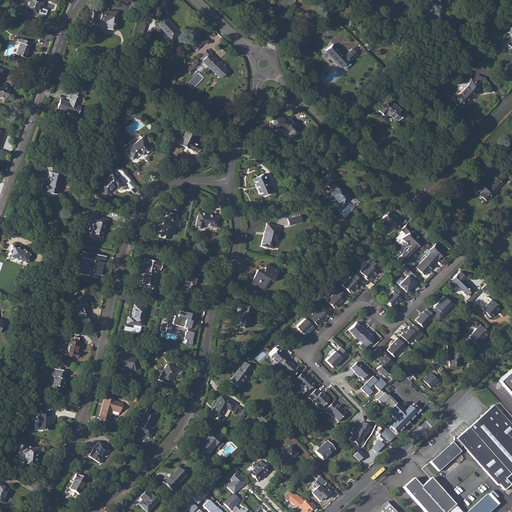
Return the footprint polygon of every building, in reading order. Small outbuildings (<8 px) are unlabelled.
[(23,0),(28,2),(26,9),(36,13),(40,0),(23,0)] [(92,9),(91,18),(98,19),(106,20),(105,28),(115,29),(117,11),(100,9),(99,9),(92,9)] [(162,15),(155,22),(171,39),(178,32),(162,15)] [(455,34),(449,39),(452,42),(457,37),(455,34)] [(199,36),(192,44),(198,49),(204,41),(199,36)] [(19,42),(15,54),(25,58),(30,46),(28,45),(29,42),(23,40),(21,43),(19,42)] [(332,44),(326,49),(332,55),(331,56),(341,66),(344,69),(351,63),(349,61),(356,54),(351,48),(343,56),(332,44)] [(475,50),(468,58),(473,63),(480,54),(475,50)] [(205,57),(202,60),(220,77),(227,70),(208,53),(205,57)] [(194,61),(187,70),(192,73),(199,65),(194,61)] [(459,94),(453,97),(457,106),(466,102),(476,91),(480,82),(470,79),(467,86),(459,94)] [(0,95),(5,98),(8,88),(0,85),(0,95)] [(73,104),(69,102),(60,99),(57,107),(77,114),(80,106),(77,105),(81,94),(71,90),(70,94),(72,95),(75,96),(73,104)] [(403,113),(387,99),(377,110),(382,115),(385,112),(395,121),(403,113)] [(272,116),(272,128),(279,128),(281,129),(283,129),(284,130),(287,133),(291,137),(300,129),(296,125),(293,122),(290,120),(287,118),(285,118),(282,117),(277,117),(272,116)] [(194,135),(185,131),(179,143),(196,152),(200,145),(191,141),(194,135)] [(141,137),(125,150),(132,159),(140,152),(142,154),(150,148),(141,137)] [(47,183),(46,183),(43,182),(41,189),(46,190),(46,191),(57,193),(59,185),(62,174),(49,171),(47,179),(48,180),(47,183)] [(111,173),(98,186),(106,193),(115,184),(117,186),(121,182),(111,173)] [(262,174),(252,178),(260,195),(270,191),(262,174)] [(479,176),(472,184),(481,192),(479,194),(486,201),(490,196),(495,191),(495,190),(502,183),(497,178),(490,185),(479,176)] [(333,190),(329,194),(337,201),(333,206),(338,210),(342,207),(341,206),(342,206),(351,196),(338,184),(337,184),(332,180),(328,185),(333,190)] [(389,210),(381,218),(394,230),(401,222),(389,210)] [(164,218),(160,237),(169,239),(170,234),(172,235),(177,214),(167,211),(165,218),(164,218)] [(198,211),(194,227),(201,228),(202,224),(216,227),(219,217),(198,211)] [(91,214),(89,221),(94,222),(90,236),(100,240),(107,219),(91,214)] [(301,222),(299,215),(287,219),(289,225),(301,222)] [(264,236),(263,235),(260,245),(273,248),(278,227),(266,224),(264,232),(265,232),(264,236)] [(407,226),(402,232),(404,235),(401,239),(408,246),(407,247),(406,247),(402,250),(403,252),(401,253),(399,253),(396,256),(397,257),(396,258),(400,262),(405,258),(404,256),(407,255),(422,241),(419,238),(417,238),(410,230),(410,229),(407,226)] [(434,243),(427,250),(426,249),(422,253),(425,256),(433,263),(442,253),(442,251),(434,243)] [(12,245),(9,256),(26,262),(30,251),(12,245)] [(100,279),(100,275),(103,262),(104,262),(106,256),(97,254),(95,265),(90,263),(90,259),(88,258),(89,252),(83,251),(78,272),(87,275),(89,267),(94,268),(92,277),(100,279)] [(433,263),(425,256),(415,267),(422,275),(427,270),(428,270),(434,264),(433,263)] [(144,273),(141,283),(153,285),(157,269),(159,269),(161,262),(144,258),(141,272),(144,273)] [(367,278),(370,276),(372,274),(373,275),(376,272),(376,270),(375,269),(378,266),(371,258),(359,270),(363,274),(363,276),(365,279),(367,278)] [(251,283),(261,289),(266,279),(267,280),(271,282),(277,270),(266,265),(263,272),(257,270),(251,283)] [(186,275),(184,286),(193,289),(195,278),(193,277),(195,269),(186,267),(184,275),(186,275)] [(460,271),(451,280),(467,295),(473,289),(464,280),(466,277),(460,271)] [(360,280),(353,273),(341,285),(349,292),(354,287),(355,288),(358,285),(357,284),(360,280)] [(405,292),(409,288),(411,286),(412,287),(415,283),(407,275),(398,284),(405,292)] [(490,284),(487,282),(483,286),(481,289),(485,292),(491,285),(490,284)] [(402,295),(394,287),(391,290),(392,291),(384,299),(388,302),(388,304),(391,307),(394,303),(396,301),(397,302),(401,299),(400,298),(402,295)] [(344,295),(337,288),(333,291),(335,293),(331,297),(330,296),(326,301),(333,308),(338,303),(339,304),(343,300),(341,299),(344,295)] [(76,292),(73,294),(75,298),(73,299),(77,312),(78,312),(80,318),(90,315),(87,309),(88,309),(83,295),(78,297),(76,292)] [(445,297),(435,307),(442,314),(452,303),(445,297)] [(490,298),(481,307),(491,317),(500,307),(490,298)] [(239,313),(236,325),(246,328),(251,311),(256,312),(257,308),(252,306),(239,303),(237,312),(239,313)] [(127,316),(126,323),(142,326),(145,306),(134,304),(131,317),(127,316)] [(330,312),(323,305),(313,315),(312,314),(309,317),(317,325),(330,312)] [(430,312),(426,309),(424,312),(423,311),(415,320),(422,327),(425,323),(425,322),(430,318),(431,318),(433,316),(430,312)] [(185,318),(174,315),(170,332),(181,335),(185,318)] [(313,327),(304,318),(295,326),(297,329),(300,333),(301,332),(303,334),(306,331),(307,333),(313,327)] [(352,335),(355,338),(364,329),(361,326),(360,327),(358,325),(355,322),(347,330),(352,334),(352,335)] [(44,324),(42,330),(48,333),(50,327),(44,324)] [(421,332),(413,324),(410,327),(408,326),(405,329),(406,330),(403,332),(402,332),(400,335),(408,343),(417,334),(418,335),(421,332)] [(476,328),(468,336),(465,334),(461,338),(465,342),(465,343),(471,348),(475,343),(478,346),(481,342),(479,340),(483,336),(484,336),(488,332),(479,324),(476,328)] [(364,329),(355,338),(359,341),(360,341),(365,346),(372,339),(372,337),(364,329)] [(65,343),(66,343),(68,344),(66,354),(76,357),(78,351),(75,351),(78,341),(77,341),(78,337),(74,336),(73,337),(70,337),(69,339),(67,339),(66,339),(65,343)] [(406,346),(397,337),(391,344),(392,344),(387,349),(394,356),(402,348),(403,349),(406,346)] [(447,343),(446,350),(450,350),(449,364),(459,364),(459,356),(462,356),(462,351),(454,350),(454,343),(447,343)] [(343,350),(340,347),(335,352),(334,351),(330,354),(330,355),(329,357),(328,356),(324,360),(332,367),(341,358),(342,359),(347,354),(343,350)] [(277,363),(279,366),(287,358),(284,355),(283,356),(280,353),(277,349),(277,350),(275,348),(273,348),(268,353),(268,354),(270,357),(269,357),(276,364),(277,363)] [(33,353),(32,359),(39,362),(41,356),(33,353)] [(117,354),(115,367),(134,371),(137,358),(117,354)] [(381,363),(379,365),(376,368),(385,377),(387,375),(391,379),(395,376),(390,371),(391,370),(387,366),(389,364),(390,365),(393,362),(385,354),(382,357),(381,356),(377,359),(379,361),(381,363)] [(279,366),(278,367),(286,376),(287,375),(290,379),(298,371),(298,370),(294,366),(293,366),(291,364),(292,363),(287,358),(279,366)] [(356,362),(350,368),(354,372),(353,372),(358,377),(359,376),(363,380),(366,377),(365,376),(368,373),(360,365),(356,362)] [(238,369),(229,381),(238,388),(252,369),(243,363),(239,369),(238,369)] [(166,364),(158,379),(168,385),(176,370),(166,364)] [(511,365),(497,379),(511,395),(511,365)] [(54,377),(49,392),(61,395),(65,381),(64,380),(66,373),(53,368),(50,376),(54,377)] [(429,372),(422,379),(430,387),(437,380),(429,372)] [(301,373),(293,381),(297,384),(297,383),(306,392),(309,389),(310,389),(313,385),(308,380),(308,378),(305,375),(304,376),(301,373)] [(361,388),(368,395),(371,392),(368,389),(373,384),(380,391),(387,384),(380,378),(379,379),(374,375),(361,388)] [(315,389),(307,397),(319,410),(329,400),(324,394),(322,396),(321,394),(320,393),(319,393),(315,389)] [(404,413),(380,391),(373,397),(397,421),(387,430),(393,436),(394,437),(420,411),(413,404),(404,413)] [(209,416),(218,421),(220,416),(222,417),(226,410),(231,412),(235,404),(220,396),(209,416)] [(105,398),(99,418),(108,421),(112,411),(112,409),(119,411),(121,403),(114,401),(105,398)] [(332,402),(324,410),(327,414),(328,413),(337,422),(346,413),(337,405),(336,406),(332,402)] [(511,426),(493,405),(451,442),(459,452),(460,451),(458,449),(462,446),(498,486),(499,485),(504,491),(510,486),(505,479),(511,472),(511,426)] [(38,412),(38,430),(49,431),(50,413),(44,412),(44,406),(37,406),(37,412),(38,412)] [(138,421),(133,431),(148,438),(153,429),(149,427),(156,414),(146,410),(140,422),(138,421)] [(370,427),(361,422),(357,429),(356,428),(353,433),(354,435),(353,437),(352,436),(348,439),(352,443),(353,443),(357,446),(360,443),(365,433),(367,434),(370,427)] [(377,453),(384,445),(383,445),(386,442),(387,443),(393,436),(387,430),(381,425),(377,429),(379,431),(377,433),(380,435),(379,437),(383,440),(377,446),(376,445),(372,448),(377,453)] [(206,439),(196,452),(205,459),(220,440),(209,432),(205,438),(206,439)] [(240,448),(239,449),(244,454),(253,445),(248,440),(240,448)] [(326,441),(314,452),(322,461),(334,450),(326,441)] [(89,456),(99,463),(102,459),(100,458),(106,448),(98,442),(89,456)] [(459,452),(451,442),(429,462),(437,471),(459,452)] [(289,445),(277,456),(286,465),(289,462),(288,461),(291,459),(297,453),(289,445)] [(25,453),(24,467),(36,468),(36,463),(35,463),(37,453),(38,453),(38,449),(23,446),(22,453),(25,453)] [(353,456),(358,462),(365,455),(359,450),(353,456)] [(258,465),(257,464),(256,463),(252,467),(253,468),(249,473),(256,481),(261,477),(262,475),(263,476),(269,471),(261,463),(258,465)] [(167,479),(166,478),(162,482),(172,492),(177,488),(176,487),(175,486),(186,475),(178,468),(167,479)] [(245,482),(236,472),(229,479),(232,481),(226,487),(233,494),(237,489),(238,487),(239,488),(245,482)] [(316,487),(311,492),(319,501),(329,492),(323,486),(326,483),(316,473),(313,476),(316,479),(313,483),(316,487)] [(74,481),(69,490),(78,494),(86,480),(75,474),(72,480),(74,481)] [(402,487),(424,511),(460,511),(454,505),(449,499),(429,477),(420,486),(412,478),(402,487)] [(210,478),(205,483),(210,489),(215,484),(210,478)] [(203,488),(192,498),(197,503),(208,493),(203,488)] [(146,490),(139,498),(141,500),(138,504),(146,511),(147,511),(158,501),(146,490)] [(299,507),(303,510),(304,509),(306,511),(309,511),(315,507),(311,502),(309,504),(305,500),(304,501),(296,494),(295,495),(293,494),(292,495),(288,492),(283,498),(287,502),(289,500),(290,501),(290,502),(294,505),(296,504),(299,507)] [(239,500),(233,494),(223,503),(231,511),(233,511),(235,510),(233,507),(239,500)] [(184,511),(192,511),(196,508),(188,500),(182,506),(187,510),(184,511)] [(208,500),(202,506),(207,511),(220,511),(219,510),(221,508),(220,506),(215,501),(212,505),(208,500)] [(394,511),(386,502),(374,511),(394,511)]
